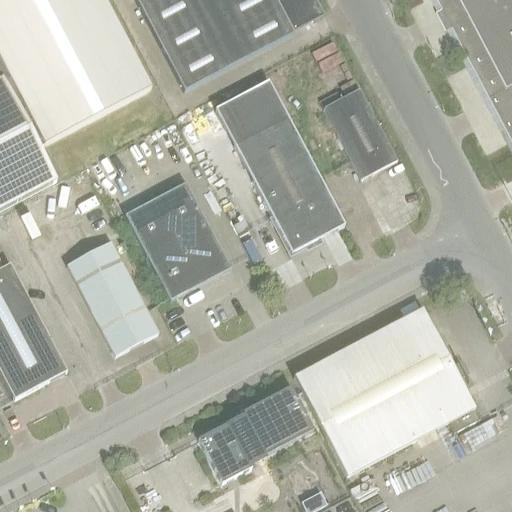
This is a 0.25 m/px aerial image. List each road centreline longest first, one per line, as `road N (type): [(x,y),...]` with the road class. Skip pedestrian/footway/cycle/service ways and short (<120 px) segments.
road 1 (unclassified): [(0,490),(484,231)]
road 2 (unclassified): [(484,231),(357,0)]
